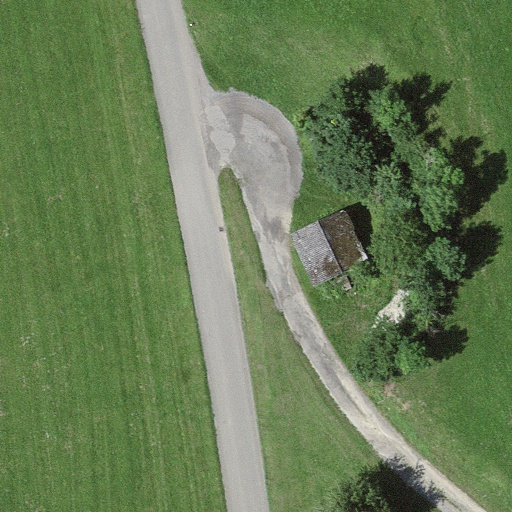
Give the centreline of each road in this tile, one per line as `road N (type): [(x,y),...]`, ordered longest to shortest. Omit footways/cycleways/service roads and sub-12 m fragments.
road 1 (tertiary): [(156,0),(187,123),(247,511)]
road 2 (track): [(469,511),(328,374),(291,293),(263,158),(231,125),(187,123)]
